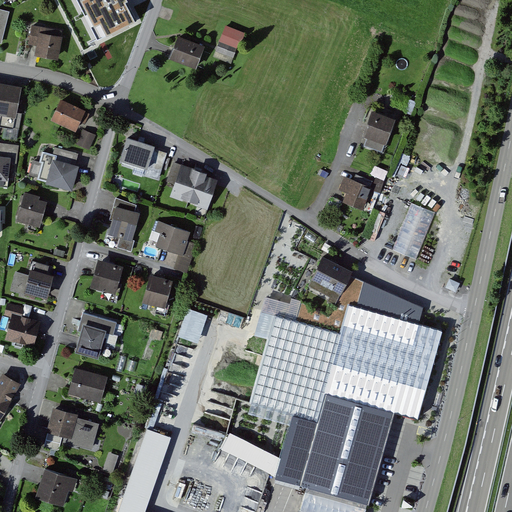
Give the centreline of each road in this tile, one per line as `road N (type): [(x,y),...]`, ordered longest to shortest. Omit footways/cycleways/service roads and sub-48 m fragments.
road 1 (residential): [(119,104),(404,282),(472,312)]
road 2 (residential): [(44,374),(119,104)]
road 3 (motorway): [(511,284),(460,511)]
road 4 (tertiary): [(425,511),(472,312)]
road 5 (tertiary): [(472,312),(511,134)]
road 6 (motorway): [(511,347),(474,511)]
road 7 (residential): [(6,511),(44,374)]
road 8 (residential): [(0,67),(119,104)]
